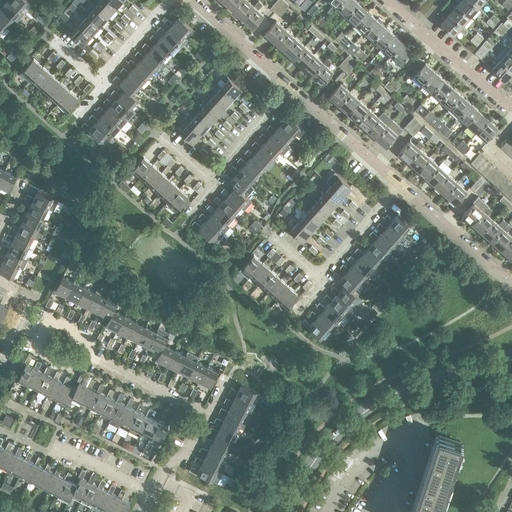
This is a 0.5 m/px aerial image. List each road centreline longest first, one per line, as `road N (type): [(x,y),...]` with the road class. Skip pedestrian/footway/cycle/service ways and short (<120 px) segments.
road 1 (tertiary): [(511,360),(429,379),(374,404),(316,459),(287,511)]
road 2 (residential): [(511,101),(498,99),(386,0)]
road 3 (residential): [(511,284),(399,185)]
road 4 (residential): [(399,185),(288,86)]
road 5 (residential): [(88,355),(208,414)]
road 6 (residential): [(288,86),(192,0)]
road 7 (residential): [(88,355),(76,330),(57,323),(45,333),(45,355),(71,366),(84,362)]
road 8 (residential): [(208,179),(288,86)]
road 9 (residential): [(319,277),(399,185)]
